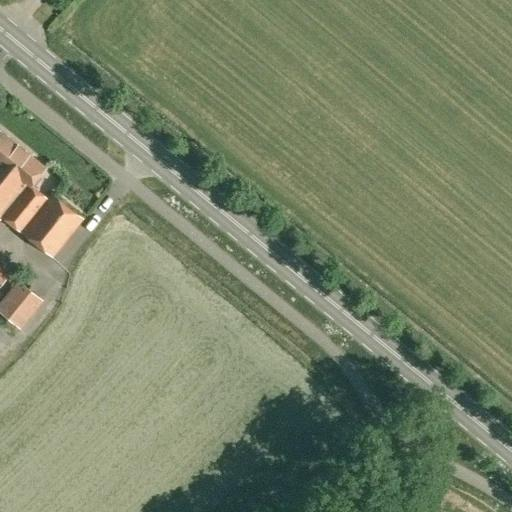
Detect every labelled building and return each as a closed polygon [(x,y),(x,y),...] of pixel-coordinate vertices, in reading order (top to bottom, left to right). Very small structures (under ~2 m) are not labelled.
[(34,184),(39,178),(38,174),(44,166),(0,129),(0,217),(1,216),(51,257),(82,218),(51,193),(47,198),(30,184),(30,183),(34,184)] [(27,249),(12,255),(18,270),(33,264),(27,249)] [(0,286),(10,273),(0,264),(0,286)] [(0,311),(20,328),(42,300),(18,281),(0,303),(0,311)] [(0,342),(10,330),(0,321),(0,342)]
